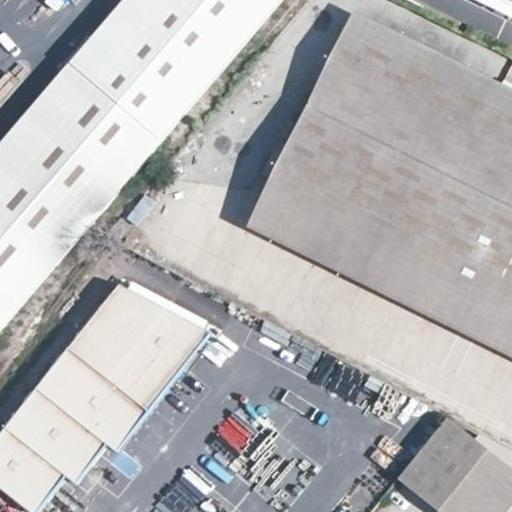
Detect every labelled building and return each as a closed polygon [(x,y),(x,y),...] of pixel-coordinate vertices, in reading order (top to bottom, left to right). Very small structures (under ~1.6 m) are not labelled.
[(0,165),(0,331),(165,139),(283,0),(141,0),(83,69),(0,165)] [(128,0),(75,62),(83,69),(141,0),(128,0)] [(351,21),(511,99),(511,88),(355,12),(351,21)] [(511,99),(351,21),(266,193),(511,315),(511,99)] [(0,149),(0,165),(83,69),(75,62),(0,149)] [(511,357),(511,315),(266,193),(249,227),(511,357)] [(108,445),(118,452),(150,410),(210,334),(120,287),(71,348),(0,437),(0,485),(33,511),(37,511),(67,476),(77,483),(108,445)] [(474,440),(449,421),(401,479),(444,511),(511,511),(511,450),(480,434),(474,440)]
